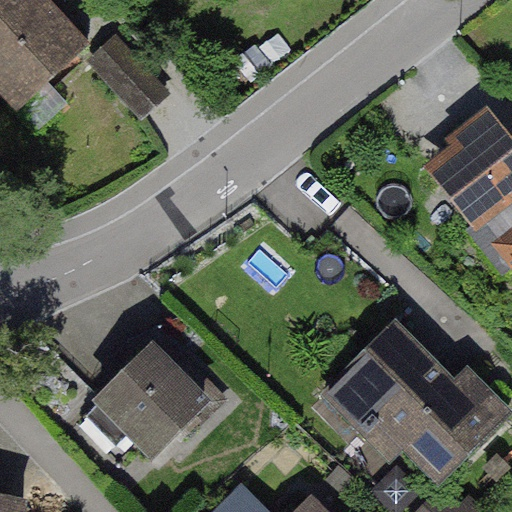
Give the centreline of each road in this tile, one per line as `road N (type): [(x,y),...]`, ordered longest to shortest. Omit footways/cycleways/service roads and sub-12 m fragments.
road 1 (residential): [(0,299),(113,250),(280,132),(434,0)]
road 2 (unknown): [(280,132),(142,0)]
